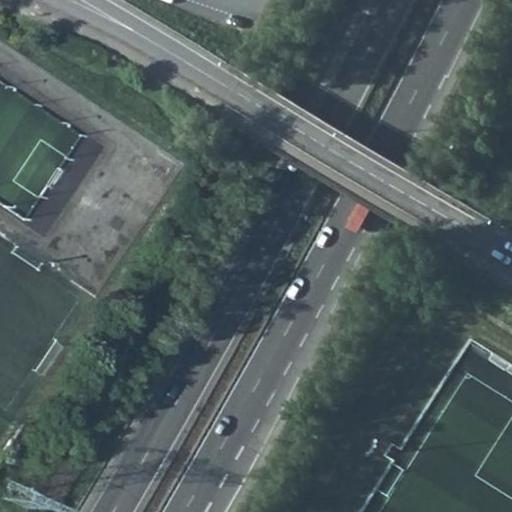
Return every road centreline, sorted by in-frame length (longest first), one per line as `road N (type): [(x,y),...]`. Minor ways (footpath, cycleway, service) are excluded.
road 1 (trunk): [(393,0),(113,511)]
road 2 (trunk): [(184,511),(461,0)]
road 3 (tertiary): [(79,0),(511,255)]
